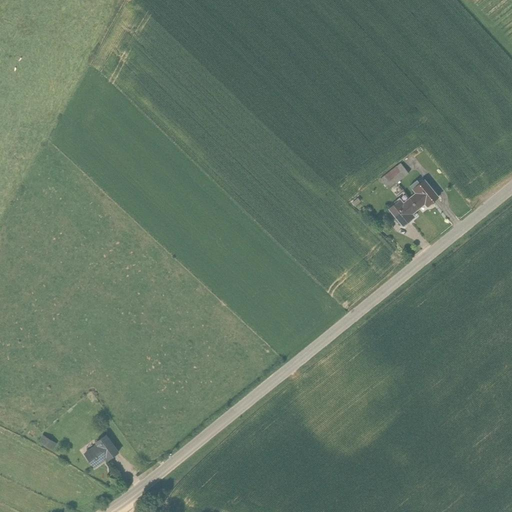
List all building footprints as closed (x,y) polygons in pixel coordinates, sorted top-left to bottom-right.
[(400,163),(379,180),(383,184),(385,182),(390,188),(408,174),(400,163)] [(413,190),(415,194),(409,199),(419,211),(425,205),(428,208),(440,198),(424,180),(413,190)] [(419,211),(409,199),(404,204),(400,199),(387,210),(404,229),(416,219),(413,216),(419,211)] [(44,432),(40,440),(54,447),(58,440),(44,432)] [(95,447),(84,455),(95,469),(107,460),(108,462),(120,453),(106,433),(92,443),(95,447)]
